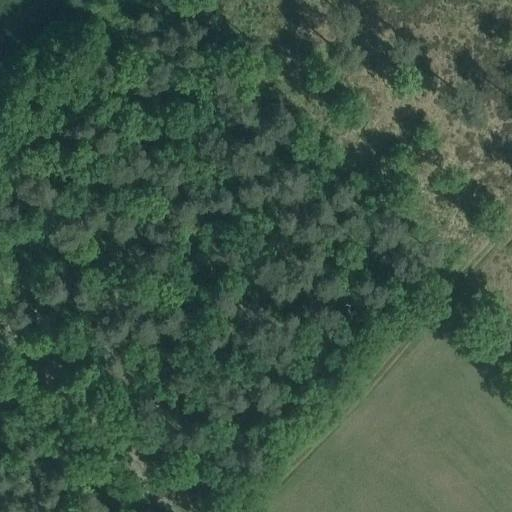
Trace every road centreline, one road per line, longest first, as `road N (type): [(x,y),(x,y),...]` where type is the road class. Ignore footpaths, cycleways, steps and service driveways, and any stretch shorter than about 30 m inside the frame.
road 1 (track): [(511,204),(219,511)]
road 2 (track): [(178,511),(0,321)]
